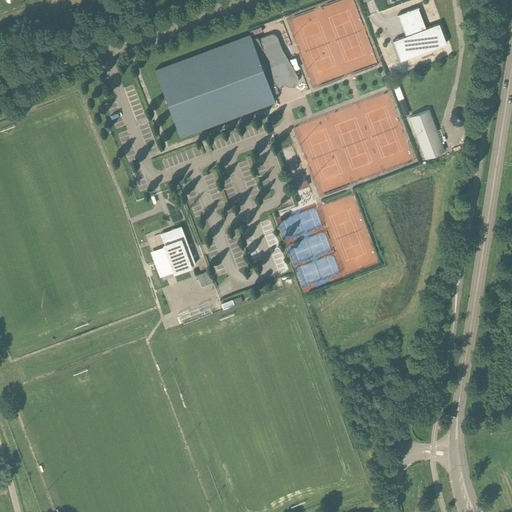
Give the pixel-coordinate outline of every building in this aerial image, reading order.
[(400,61),(446,43),(439,24),(426,29),(418,8),(418,7),(397,15),(398,16),(406,36),(393,41),(400,61)] [(273,34),(270,35),(259,39),(257,35),(257,36),(257,38),(252,40),(250,34),(155,70),(180,137),(262,107),(275,102),(273,95),(278,93),(279,95),(280,94),(277,89),(291,79),(283,57),(281,48),(277,38),(276,36),(273,34)] [(409,116),(425,159),(445,152),(438,134),(429,109),(409,116)] [(452,113),(451,119),(454,125),(462,126),(468,122),(469,116),(465,109),(458,109),(452,113)] [(175,272),(195,264),(181,226),(160,234),(175,272)] [(201,287),(212,283),(208,272),(197,276),(201,287)] [(232,300),(221,304),(223,309),(234,305),(232,300)]
